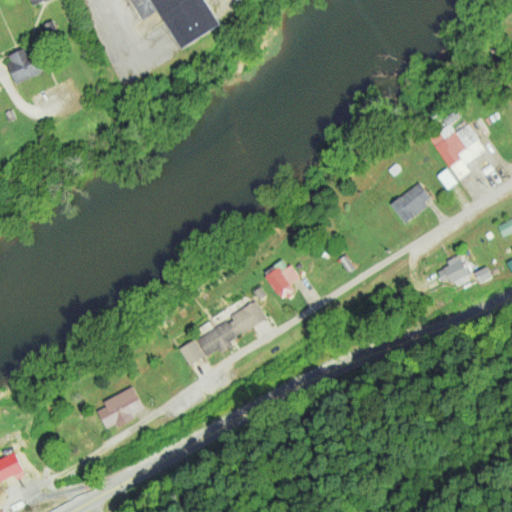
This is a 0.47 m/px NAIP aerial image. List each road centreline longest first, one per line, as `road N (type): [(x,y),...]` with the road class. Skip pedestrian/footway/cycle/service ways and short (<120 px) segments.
road 1 (residential): [(511,183),(98,449)]
road 2 (residential): [(78,511),(511,283)]
road 3 (residential): [(0,508),(176,460)]
